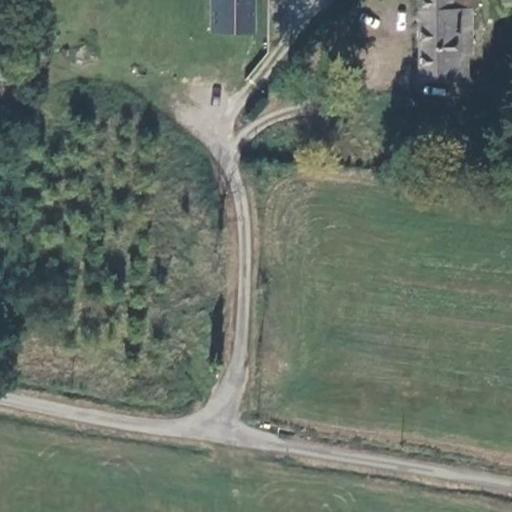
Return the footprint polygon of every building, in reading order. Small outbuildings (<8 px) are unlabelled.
[(0,0),(0,79),(15,78),(7,0),(0,0)] [(213,35),(213,0),(107,0),(107,38),(213,39),(213,35)] [(252,0),(213,0),(213,35),(251,36),(252,0)] [(417,0),(416,78),(450,78),(451,34),(469,34),(469,10),(450,10),(449,0),(417,0)] [(468,78),(469,34),(451,34),(450,78),(468,78)]
